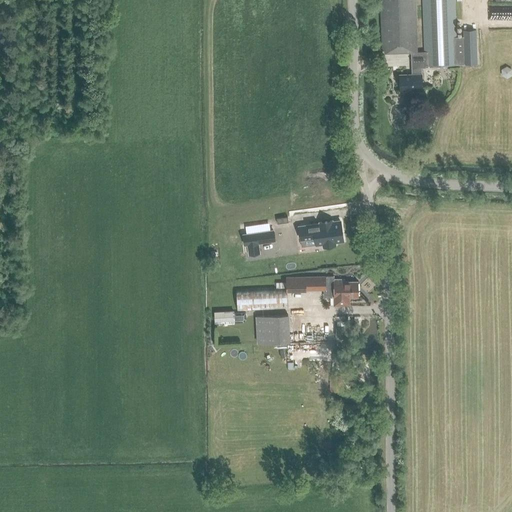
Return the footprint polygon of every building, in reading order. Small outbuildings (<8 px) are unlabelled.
[(453,0),(422,0),(425,53),(417,53),(415,0),(380,0),(382,51),(385,51),(384,55),(411,54),(411,75),(399,75),(400,91),(422,91),(422,68),(426,68),(426,66),(477,64),(475,30),(463,31),(463,37),(455,37),(453,0)] [(501,76),(506,79),(511,76),(511,70),(506,67),(501,70),(501,76)] [(323,225),(301,227),(303,240),(317,238),(318,245),(325,245),(326,247),(337,246),(337,243),(345,242),(343,222),(334,223),(334,222),(323,223),(323,225)] [(271,226),(241,230),(242,240),(245,239),(246,249),(256,248),(255,238),(272,236),(271,226)] [(310,257),(308,245),(294,246),(295,259),(310,257)] [(333,276),(285,276),(286,283),(286,291),(306,291),(325,290),(325,296),(330,296),(330,297),(333,297),(333,305),(336,305),(336,306),(346,305),(349,305),(349,298),(358,298),(358,281),(345,281),(345,279),(333,279),(333,276)] [(286,308),(286,291),(286,283),(276,283),(276,288),(236,290),(237,310),(286,308)] [(243,322),(245,320),(245,313),(233,313),(233,319),(238,323),(243,322)] [(288,316),(256,317),(257,343),(289,342),(288,316)] [(341,374),(341,385),(355,384),(354,373),(341,374)]
